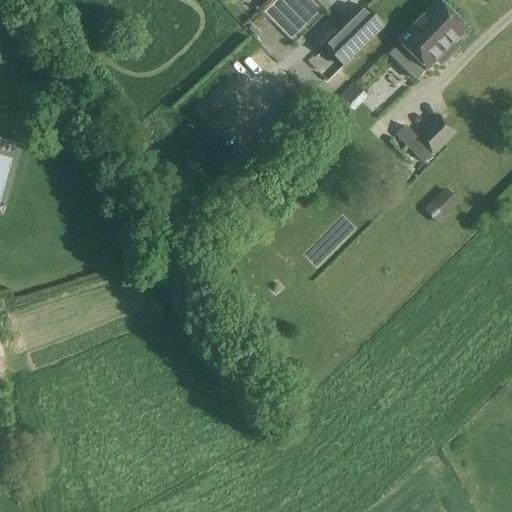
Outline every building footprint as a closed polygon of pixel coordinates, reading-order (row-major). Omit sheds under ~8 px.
[(438,1),(422,16),(430,23),(424,29),(446,51),(453,43),(467,30),(438,1)] [(363,7),(323,46),(343,66),(383,27),(363,7)] [(400,44),(388,55),(414,80),(425,69),(426,71),(435,62),(446,51),(424,29),(430,23),(422,16),(397,42),(400,44)] [(353,84),(336,102),(348,114),(366,97),(353,84)] [(291,106),(269,127),(284,143),(307,122),(291,106)] [(437,115),(426,127),(443,144),(454,133),(454,132),(437,115)] [(414,138),(412,140),(414,142),(429,158),(433,154),(433,155),(443,144),(426,127),(414,138)] [(405,128),(397,137),(408,149),(423,164),(429,158),(414,142),(412,140),(414,138),(405,128)] [(447,188),(425,208),(437,222),(459,202),(447,188)]
